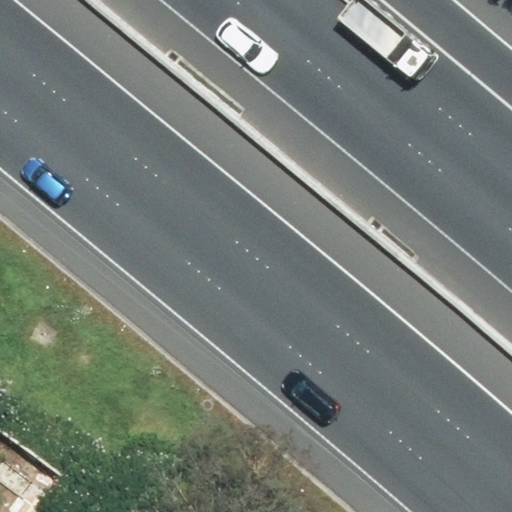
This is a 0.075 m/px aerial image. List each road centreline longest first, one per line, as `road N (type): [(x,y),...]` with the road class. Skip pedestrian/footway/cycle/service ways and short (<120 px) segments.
road 1 (motorway): [(481,511),(0,109)]
road 2 (motorway): [(254,0),(511,216)]
